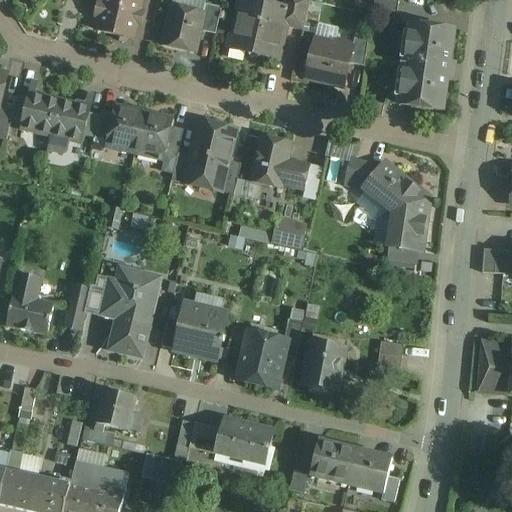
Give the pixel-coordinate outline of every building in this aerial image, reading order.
[(104,0),(103,5),(99,4),(96,17),(100,18),(97,32),(133,40),(136,26),(138,26),(140,14),(139,13),(141,0),(104,0)] [(283,9),(244,0),(240,0),(228,50),(247,54),(250,59),(256,60),(261,57),(279,61),(287,29),(291,11),(283,9)] [(310,0),(284,0),(283,9),(291,11),(287,29),(303,33),(310,0)] [(399,0),(374,0),(373,13),(397,16),(399,0)] [(222,9),(205,6),(203,15),(200,33),(216,36),(222,9)] [(203,15),(172,7),(163,47),(195,54),(200,33),(203,15)] [(453,33),(412,27),(400,106),(442,112),(446,79),(451,80),(453,67),(448,66),(453,33)] [(369,40),(355,37),(354,44),(352,50),(353,50),(349,65),(364,68),(369,40)] [(333,45),(315,41),(306,80),(343,89),(349,65),(353,50),(352,50),(354,44),(335,39),(333,45)] [(59,104),(29,97),(28,101),(23,123),(22,130),(52,137),(59,104)] [(28,101),(17,98),(15,108),(12,120),(23,123),(28,101)] [(384,106),(360,101),(358,113),(381,118),(384,106)] [(0,104),(0,140),(6,142),(12,120),(15,108),(0,104)] [(90,111),(59,104),(52,137),(48,153),(63,157),(67,154),(70,142),(82,144),(84,137),(89,115),(90,111)] [(144,115),(115,108),(113,116),(107,143),(105,149),(135,155),(144,115)] [(113,116),(101,113),(100,117),(95,140),(107,143),(113,116)] [(100,117),(89,115),(84,137),(95,140),(100,117)] [(173,121),(144,115),(135,155),(164,162),(165,156),(172,129),(173,121)] [(235,132),(200,123),(192,158),(187,178),(188,178),(186,186),(214,192),(216,185),(222,186),(228,163),(235,132)] [(183,132),(172,129),(165,156),(177,159),(178,155),(182,139),(183,132)] [(293,145),(260,137),(249,184),(282,192),(283,188),(289,162),(293,145)] [(192,158),(178,155),(177,159),(173,176),(172,182),(186,186),(188,178),(187,178),(192,158)] [(177,159),(165,156),(164,162),(162,173),(173,176),(177,159)] [(310,167),(289,162),(283,188),(304,194),(310,167)] [(382,169),(351,162),(346,187),(364,191),(382,169)] [(241,166),(228,163),(222,186),(216,185),(214,192),(234,197),(241,166)] [(428,201),(384,166),(382,169),(364,191),(394,215),(389,249),(391,249),(418,253),(420,253),(428,201)] [(308,227),(279,220),(273,246),(302,252),(308,227)] [(270,239),(241,233),(240,238),(269,244),(270,239)] [(245,241),(231,237),(229,247),(243,250),(245,241)] [(418,253),(391,249),(389,262),(416,266),(418,253)] [(496,252),(484,251),(482,275),(494,275),(496,252)] [(508,253),(496,252),(494,275),(506,276),(508,253)] [(317,257),(307,255),(305,267),(315,269),(317,257)] [(161,280),(120,270),(117,284),(109,282),(106,294),(101,318),(105,319),(106,318),(117,321),(116,323),(123,328),(117,354),(142,359),(161,280)] [(34,289),(18,285),(15,297),(31,301),(34,289)] [(91,291),(74,287),(68,310),(86,314),(91,291)] [(106,294),(91,291),(86,314),(101,318),(106,294)] [(15,297),(7,329),(46,338),(54,307),(31,301),(15,297)] [(320,308),(307,305),(306,312),(303,325),(302,329),(316,332),(320,308)] [(228,317),(185,307),(181,322),(174,351),(218,361),(222,343),(224,344),(225,340),(223,339),(228,317)] [(306,312),(292,310),(289,322),(303,325),(306,312)] [(168,319),(161,348),(174,351),(181,322),(168,319)] [(330,339),(313,336),(311,344),(329,347),(330,339)] [(288,343),(263,337),(261,346),(246,343),(237,383),(276,392),(288,343)] [(329,347),(311,344),(304,388),(337,394),(345,350),(329,347)] [(404,347),(381,344),(378,367),(401,371),(404,347)] [(511,346),(483,344),(481,365),(485,366),(482,395),(499,396),(499,395),(511,396),(511,346)] [(37,392),(25,389),(20,412),(32,414),(37,392)] [(136,399),(104,392),(96,425),(128,433),(139,436),(143,417),(133,414),(136,399)] [(275,432),(225,420),(222,432),(216,455),(266,467),(275,432)] [(183,422),(174,462),(182,464),(186,465),(190,449),(195,425),(183,422)] [(209,429),(195,425),(190,449),(203,452),(209,429)] [(222,432),(209,429),(203,452),(216,455),(222,432)] [(357,452),(321,443),(317,461),(312,478),(314,478),(348,487),(357,452)] [(393,461),(357,452),(349,487),(383,496),(384,496),(388,479),(393,461)] [(10,456),(0,453),(0,471),(7,473),(10,456)] [(23,456),(11,453),(10,456),(7,473),(19,476),(20,471),(23,456)] [(78,459),(57,453),(54,463),(75,469),(76,464),(78,459)] [(174,462),(147,456),(142,479),(158,483),(177,487),(182,464),(174,462)] [(298,456),(290,492),(304,495),(307,483),(312,484),(314,478),(312,478),(317,461),(298,456)] [(91,511),(102,470),(76,464),(71,488),(70,487),(63,511),(91,511)] [(129,476),(103,470),(102,470),(91,511),(120,511),(123,499),(124,499),(129,476)] [(19,476),(7,473),(0,503),(0,507),(22,511),(30,511),(38,480),(26,477),(19,476)] [(400,481),(388,479),(384,496),(383,496),(382,502),(395,505),(400,481)] [(63,511),(70,487),(38,480),(30,511),(63,511)] [(303,511),(306,504),(289,500),(285,511),(303,511)]
